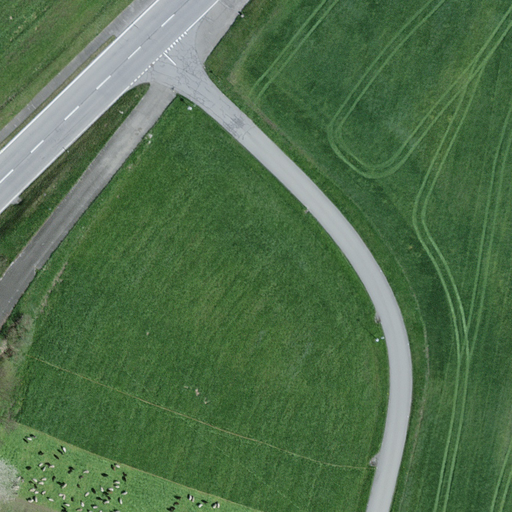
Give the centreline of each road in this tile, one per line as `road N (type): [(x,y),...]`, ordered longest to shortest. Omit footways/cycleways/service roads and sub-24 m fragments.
road 1 (residential): [(378,511),(402,379),(392,321),(368,267),(315,200),(149,38)]
road 2 (tertiary): [(149,38),(0,183)]
